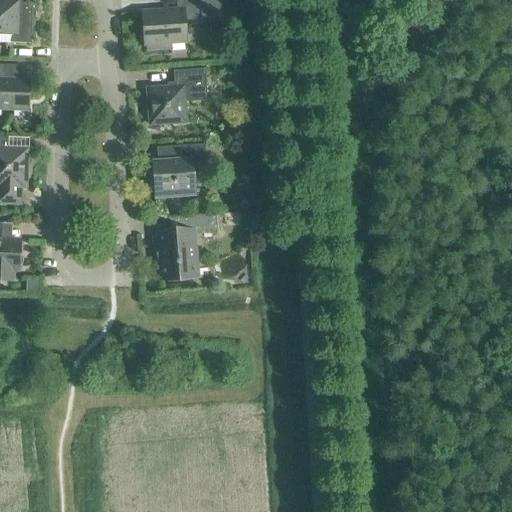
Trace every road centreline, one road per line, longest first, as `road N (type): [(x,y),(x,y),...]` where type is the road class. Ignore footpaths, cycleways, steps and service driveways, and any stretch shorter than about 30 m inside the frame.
road 1 (residential): [(318,511),(284,0)]
road 2 (residential): [(114,66),(78,64),(65,78),(54,259),(63,280),(113,281),(123,267)]
road 3 (residential): [(123,267),(114,66)]
road 4 (residential): [(68,511),(60,388)]
